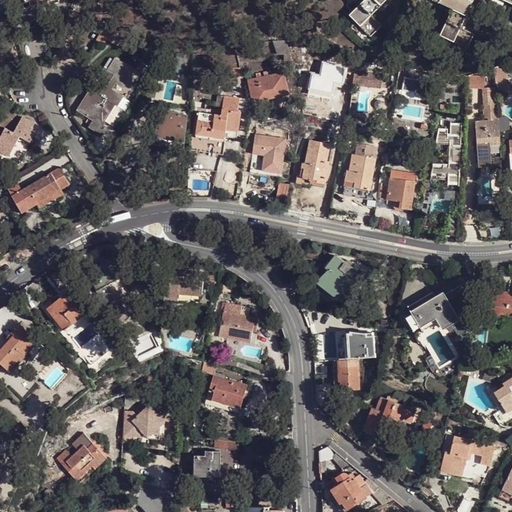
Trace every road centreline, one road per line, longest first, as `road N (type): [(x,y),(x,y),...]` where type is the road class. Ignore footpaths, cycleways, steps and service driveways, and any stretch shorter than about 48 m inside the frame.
road 1 (residential): [(511,246),(433,246),(218,205),(166,211)]
road 2 (residential): [(166,211),(453,259),(511,256)]
road 3 (unclassified): [(304,424),(289,310),(251,268),(195,247)]
road 4 (residential): [(304,424),(333,434),(426,511)]
